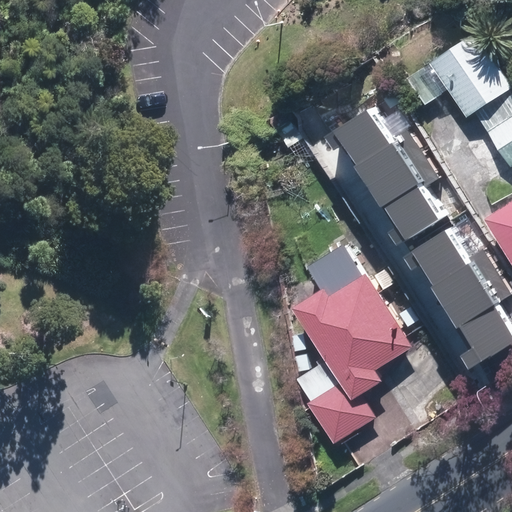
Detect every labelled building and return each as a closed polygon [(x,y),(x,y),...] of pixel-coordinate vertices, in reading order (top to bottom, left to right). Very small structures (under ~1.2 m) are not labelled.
[(511,87),(477,34),(407,80),(425,107),(449,91),(468,119),(475,115),(509,93),(511,90),(511,87)] [(510,168),(511,166),(511,97),(509,93),(475,115),(510,168)] [(391,231),(397,241),(436,217),(419,189),(439,176),(405,122),(387,133),(369,103),(322,132),(330,146),(344,138),(398,226),(391,231)] [(290,119),(275,132),(296,156),(311,144),(290,119)] [(511,203),(485,220),(511,261),(511,203)] [(467,349),(475,362),(511,338),(511,326),(495,300),(511,290),(511,289),(473,228),(459,236),(449,220),(411,243),(474,344),(467,349)] [(322,291),(292,310),(325,360),(296,379),(312,403),(309,405),(334,444),(376,417),(361,395),(382,381),(375,371),(413,347),(344,242),(306,266),(322,291)]
